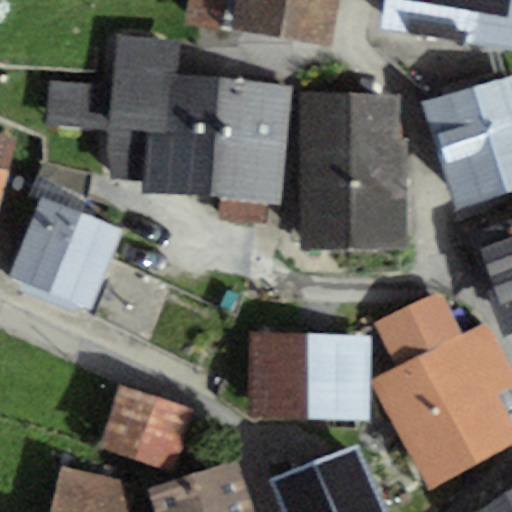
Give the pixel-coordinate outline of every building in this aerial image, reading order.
[(336,0),(240,0),(232,36),(323,57),(336,0)] [(474,0),(382,0),(374,37),(463,56),(474,0)] [(176,47),(122,41),(112,139),(115,166),(151,173),(149,184),(277,198),(288,95),(171,78),(176,47)] [(511,85),(424,112),(445,213),(511,190),(511,85)] [(398,105),(301,101),(294,254),(391,258),(398,105)] [(120,243),(37,207),(1,289),(84,325),(120,243)] [(511,222),(474,236),(509,331),(511,330),(511,222)] [(398,379),(372,391),(422,496),(511,454),(511,452),(441,300),(375,330),(398,379)] [(365,346),(248,346),(248,423),(365,423),(365,346)] [(196,419),(115,394),(98,451),(179,476),(196,419)] [(380,511),(358,451),(273,482),(283,511),(380,511)] [(122,511),(129,478),(51,463),(41,511),(122,511)] [(248,511),(236,467),(145,492),(150,511),(248,511)] [(511,511),(511,500),(494,511),(511,511)]
